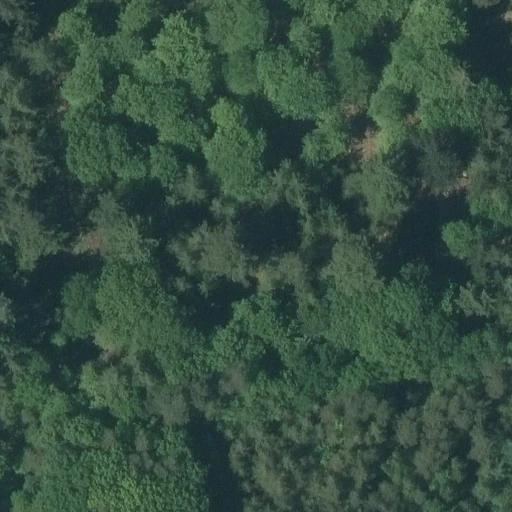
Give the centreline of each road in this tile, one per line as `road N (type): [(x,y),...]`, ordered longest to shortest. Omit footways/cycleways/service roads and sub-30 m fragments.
road 1 (track): [(0,409),(27,404),(66,374),(91,329),(159,367),(200,372),(444,326),(450,0)]
road 2 (track): [(59,0),(91,329)]
